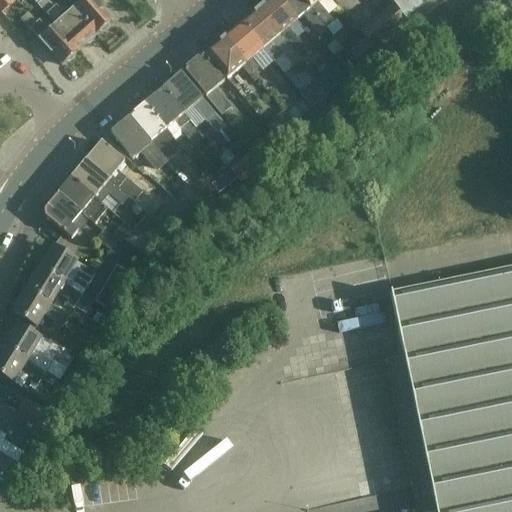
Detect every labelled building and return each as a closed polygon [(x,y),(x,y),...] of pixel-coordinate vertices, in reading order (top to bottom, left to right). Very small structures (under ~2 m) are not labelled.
[(0,0),(0,13),(2,15),(14,5),(9,0),(0,0)] [(55,26),(61,33),(78,52),(86,45),(89,45),(93,41),(93,39),(95,37),(73,11),(65,18),(56,7),(54,9),(45,0),(33,0),(33,1),(55,26)] [(77,0),(81,4),(73,11),(95,37),(96,37),(100,33),(103,33),(107,29),(108,27),(112,23),(102,11),(103,10),(94,0),(77,0)] [(258,11),(258,12),(296,55),(301,62),(300,62),(301,63),(310,55),(298,40),(305,33),(296,22),(277,0),(272,0),(262,9),(262,10),(259,13),(258,11)] [(277,0),(296,22),(304,16),(320,36),(327,29),(302,0),(277,0)] [(302,0),(327,29),(335,23),(318,4),(322,0),(302,0)] [(388,0),(394,7),(405,22),(434,0),(388,0)] [(405,22),(394,7),(361,35),(366,42),(367,41),(376,51),(407,25),(405,22)] [(296,55),(258,12),(257,13),(258,14),(255,16),(254,15),(241,26),(262,51),(263,51),(274,64),(283,56),(293,68),(300,62),(301,62),(296,55)] [(79,52),(78,52),(61,33),(55,26),(48,33),(39,23),(37,25),(28,15),(20,22),(51,56),(52,55),(62,67),(67,63),(70,63),(74,59),(74,56),(79,52)] [(262,51),(241,26),(229,36),(230,37),(226,41),(225,40),(224,41),(252,74),(259,69),(252,60),(262,51)] [(258,81),(252,74),(224,41),(222,42),(223,43),(219,47),(218,46),(206,56),(227,81),(242,69),(255,84),(258,81)] [(367,41),(366,42),(350,56),(351,57),(350,58),(365,76),(369,73),(366,70),(380,57),(376,51),(367,41)] [(203,58),(184,74),(222,118),(231,110),(215,91),(224,84),(203,58)] [(343,73),(353,84),(363,76),(354,64),(343,73)] [(333,66),(317,81),(329,95),(345,81),(333,66)] [(194,92),(181,76),(163,92),(186,120),(196,132),(206,124),(216,136),(225,128),(194,92)] [(329,95),(317,81),(299,96),(312,110),(329,95)] [(162,92),(144,107),(172,140),(185,156),(203,141),(196,132),(186,120),(163,92),(162,92)] [(172,140),(144,107),(127,122),(164,165),(174,156),(165,145),(172,140)] [(283,113),(267,128),(278,140),(294,125),(287,115),(286,116),(283,113)] [(164,165),(127,122),(111,135),(133,162),(143,154),(157,171),(164,165)] [(254,155),(263,166),(280,153),(270,141),(254,155)] [(101,144),(85,163),(128,198),(135,204),(143,195),(117,173),(124,164),(101,144)] [(85,163),(71,180),(102,206),(110,196),(121,206),(128,198),(85,163)] [(217,186),(223,194),(237,182),(231,175),(217,186)] [(58,196),(57,197),(89,223),(94,227),(108,211),(102,206),(71,180),(58,196)] [(204,208),(186,187),(172,200),(190,215),(204,208)] [(89,223),(57,197),(56,198),(57,198),(48,208),(46,210),(47,210),(44,213),(45,220),(72,241),(78,234),(79,235),(89,223)] [(190,215),(172,200),(155,220),(165,229),(190,215)] [(124,225),(111,240),(123,242),(131,241),(140,239),(133,233),(124,225)] [(144,226),(133,233),(140,239),(151,233),(144,226)] [(156,231),(151,233),(140,239),(131,241),(123,242),(124,243),(143,254),(156,231)] [(111,240),(103,233),(96,242),(113,255),(117,257),(124,243),(123,242),(111,240)] [(53,249),(39,272),(63,287),(64,286),(82,297),(95,276),(53,249)] [(511,511),(511,271),(393,296),(436,511),(511,511)] [(39,272),(25,293),(50,308),(50,307),(57,296),(68,303),(66,306),(73,311),(82,297),(64,286),(63,287),(39,272)] [(102,292),(95,304),(108,312),(115,300),(102,292)] [(25,293),(12,315),(36,330),(44,318),(55,324),(52,328),(60,332),(68,318),(50,307),(50,308),(25,293)] [(82,299),(76,309),(85,314),(91,304),(82,299)] [(16,327),(2,349),(27,365),(28,364),(46,375),(51,367),(59,353),(16,327)] [(2,349),(0,353),(0,377),(14,386),(21,374),(33,380),(30,384),(37,388),(46,375),(28,364),(27,365),(2,349)] [(46,375),(42,382),(55,389),(59,383),(46,375)] [(6,438),(3,442),(25,455),(30,446),(36,435),(48,415),(26,402),(26,403),(14,422),(7,433),(8,433),(6,438)] [(0,481),(6,485),(17,467),(25,455),(3,442),(6,438),(0,434),(0,481)] [(44,486),(45,493),(55,492),(54,485),(44,486)]
